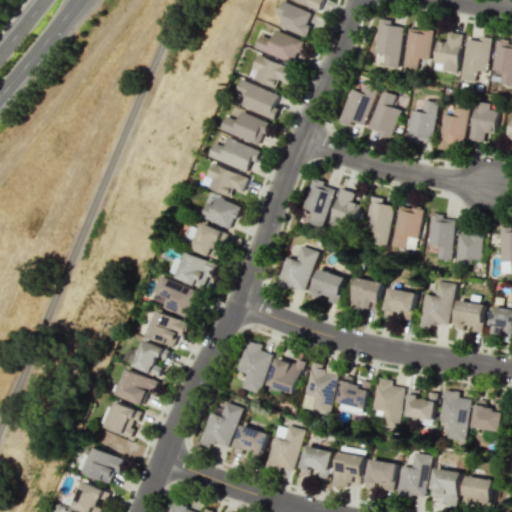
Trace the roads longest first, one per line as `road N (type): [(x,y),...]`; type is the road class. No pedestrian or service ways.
road 1 (residential): [(137,511),(258,252),(358,0)]
road 2 (residential): [(511,369),(356,342),(237,300)]
road 3 (residential): [(485,185),(380,166),(300,135)]
road 4 (residential): [(328,511),(160,456)]
